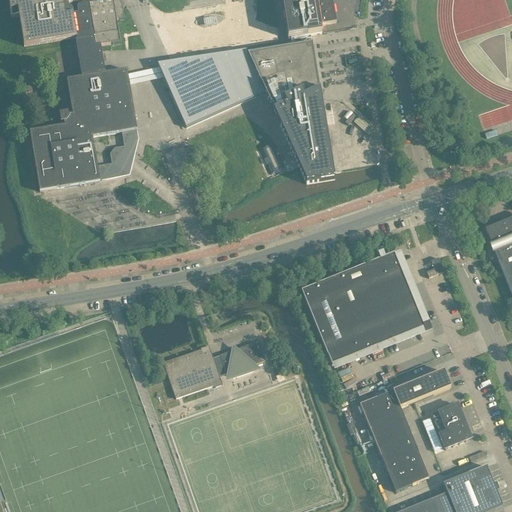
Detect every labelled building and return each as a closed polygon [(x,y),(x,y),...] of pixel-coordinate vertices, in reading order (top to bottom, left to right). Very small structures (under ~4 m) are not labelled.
[(9,0),(17,48),(70,39),(73,54),(144,42),(142,27),(250,8),(248,0),(9,0)] [(332,0),(281,0),(288,39),(322,33),(321,25),(337,23),(337,22),(336,22),(332,0)] [(312,43),(160,69),(187,128),(265,93),(307,184),(335,179),(312,43)] [(137,141),(137,128),(132,100),(127,70),(105,74),(82,78),(67,80),(73,115),(69,115),(69,112),(60,114),(61,123),(64,123),(65,126),(30,132),(40,192),(65,188),(99,181),(120,175),(137,141)] [(274,144),(260,150),(271,174),(285,168),(274,144)] [(511,218),(486,230),(511,294),(511,218)] [(425,328),(395,253),(302,291),(332,366),(425,328)] [(444,273),(439,259),(431,262),(434,270),(427,273),(429,279),(444,273)] [(214,387),(214,388),(223,385),(219,376),(226,374),(227,375),(229,375),(233,379),(253,372),(254,366),(265,362),(258,342),(236,350),(234,348),(233,351),(220,356),(221,357),(214,359),(209,346),(201,349),(201,351),(164,364),(176,400),(214,387)] [(444,372),(394,392),(400,409),(451,388),(444,372)] [(394,392),(385,395),(392,412),(400,409),(394,392)] [(385,395),(377,399),(384,416),(392,412),(385,395)] [(377,399),(360,406),(396,493),(412,486),(404,466),(402,460),(398,451),(394,442),(391,433),(387,424),(384,416),(377,399)] [(458,405),(431,416),(445,450),(466,442),(463,435),(469,432),(458,405)] [(392,412),(384,416),(387,424),(404,418),(400,409),(392,412)] [(404,418),(387,424),(391,433),(408,426),(404,418)] [(408,426),(391,433),(394,442),(411,435),(408,426)] [(411,435),(394,442),(398,451),(415,444),(411,435)] [(415,444),(398,451),(402,460),(418,453),(415,444)] [(471,462),(487,456),(485,451),(469,458),(471,462)] [(418,453),(402,460),(404,466),(412,486),(429,479),(418,453)] [(492,511),(503,508),(503,507),(502,506),(496,491),(500,490),(497,482),(493,483),(487,468),(487,467),(443,485),(447,494),(452,505),(454,511),(492,511)] [(447,494),(440,497),(444,508),(452,505),(447,494)] [(432,500),(436,511),(444,508),(440,497),(432,500)] [(424,503),(427,511),(434,511),(436,511),(432,500),(424,503)] [(416,506),(418,511),(427,511),(424,503),(416,506)]
